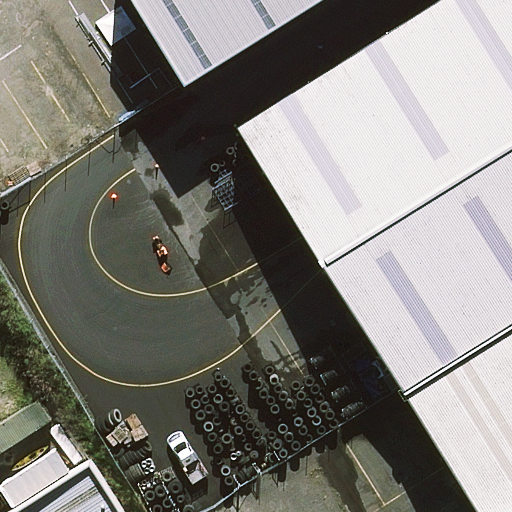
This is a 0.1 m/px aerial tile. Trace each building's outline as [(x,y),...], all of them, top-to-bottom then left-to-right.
[(119,0),(165,73),(282,0),(119,0)] [(511,0),(423,0),(235,117),(318,248),(394,370),(511,296),(511,0)] [(511,511),(511,296),(394,370),(483,511),(511,511)] [(0,394),(22,380),(10,360),(0,366),(0,394)] [(124,511),(82,445),(0,496),(0,511),(124,511)]
